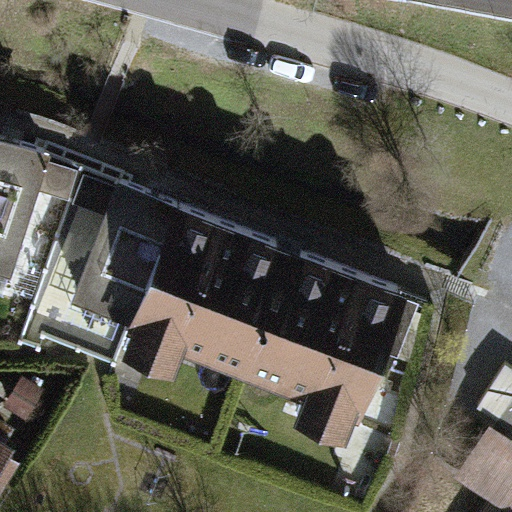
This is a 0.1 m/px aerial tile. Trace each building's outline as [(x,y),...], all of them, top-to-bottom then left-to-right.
[(52,136),(0,120),(0,256),(13,260),(52,136)] [(408,277),(120,168),(76,285),(127,304),(117,329),(176,351),(185,328),(308,375),(300,398),(354,419),(382,345),(403,291),(408,277)] [(419,297),(403,291),(382,345),(398,351),(419,297)] [(511,361),(507,358),(479,402),(511,422),(511,420),(511,361)] [(22,372),(4,401),(26,414),(44,385),(22,372)] [(488,493),(511,508),(511,427),(492,415),(455,472),(488,493)] [(0,452),(13,431),(0,422),(0,452)] [(511,511),(511,508),(488,493),(476,511),(511,511)]
